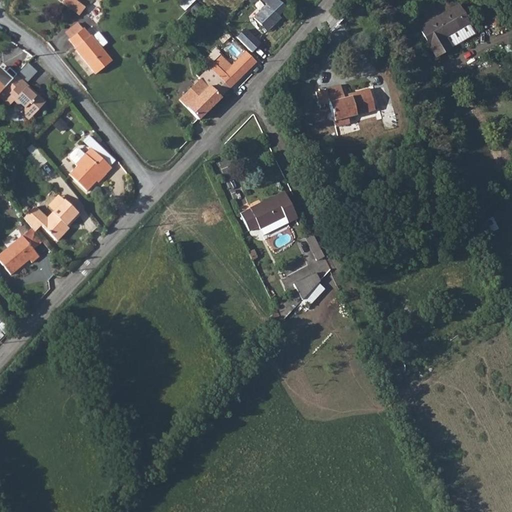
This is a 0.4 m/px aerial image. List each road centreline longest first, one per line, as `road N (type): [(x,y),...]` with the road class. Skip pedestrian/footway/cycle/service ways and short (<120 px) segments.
road 1 (unclassified): [(155,191),(326,0)]
road 2 (residential): [(155,191),(39,41),(0,16)]
road 3 (unclassified): [(0,359),(155,191)]
